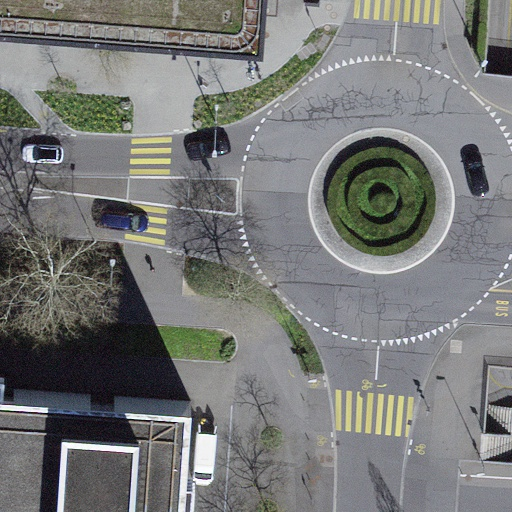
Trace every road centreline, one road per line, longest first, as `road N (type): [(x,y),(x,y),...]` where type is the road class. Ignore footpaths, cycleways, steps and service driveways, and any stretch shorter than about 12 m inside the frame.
road 1 (tertiary): [(283,191),(0,174)]
road 2 (tertiary): [(283,191),(283,221),(308,273),(331,291),(388,303)]
road 3 (tertiary): [(400,110),(368,108),(311,135),(283,191)]
road 4 (residential): [(511,494),(369,485)]
